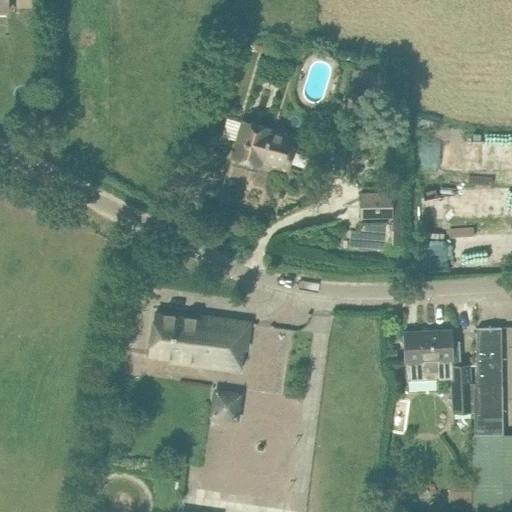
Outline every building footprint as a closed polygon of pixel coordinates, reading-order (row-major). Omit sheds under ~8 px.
[(286,167),(292,148),(295,139),(270,132),(270,129),(242,121),(231,157),(260,166),(262,160),(286,167)] [(360,193),(360,218),(392,218),(391,192),(360,193)] [(199,319),(155,313),(149,355),(194,361),(193,364),(239,370),(242,349),(246,350),(249,323),(200,316),(199,319)] [(235,372),(229,466),(352,475),(359,383),(283,377),(288,320),(270,318),(266,375),(235,372)] [(476,346),(475,382),(502,382),(502,380),(501,327),(477,328),(476,346)] [(451,330),(404,332),(405,352),(405,360),(406,380),(450,378),(452,413),(474,411),(475,390),(470,390),(469,365),(460,364),(459,347),(459,341),(452,342),(451,330)] [(387,349),(387,358),(396,358),(396,349),(387,349)] [(474,411),(471,511),(511,511),(511,437),(501,438),(503,382),(502,382),(475,382),(475,390),(474,411)] [(452,480),(451,501),(470,502),(471,480),(452,480)]
